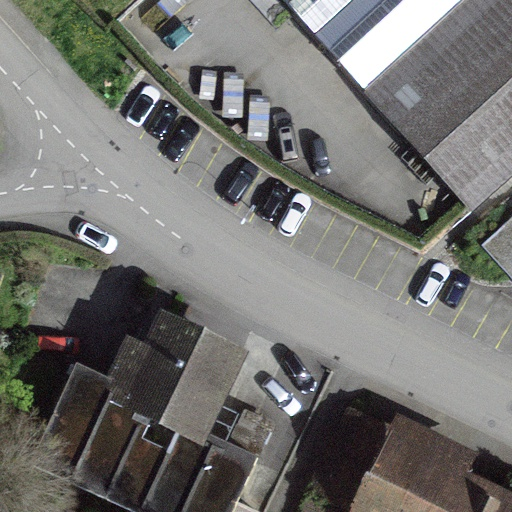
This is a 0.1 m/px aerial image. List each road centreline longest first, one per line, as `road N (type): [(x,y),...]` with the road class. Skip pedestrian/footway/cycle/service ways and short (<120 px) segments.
road 1 (residential): [(108,167),(352,326),(511,406)]
road 2 (residential): [(0,42),(108,167)]
